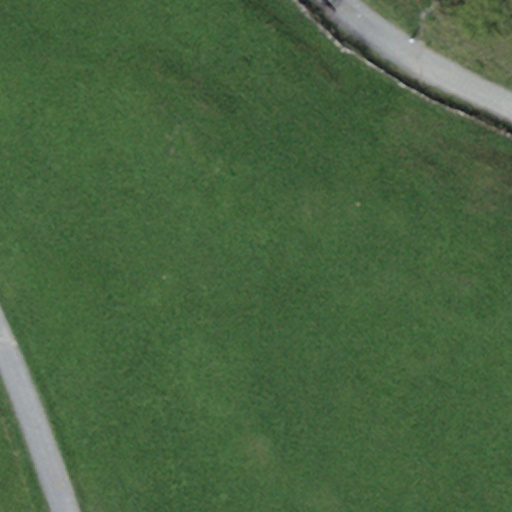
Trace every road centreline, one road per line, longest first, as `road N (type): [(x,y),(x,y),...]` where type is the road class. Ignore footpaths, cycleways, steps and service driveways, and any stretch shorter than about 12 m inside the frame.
road 1 (track): [(328,0),(360,28),(511,119)]
road 2 (track): [(64,511),(0,339)]
